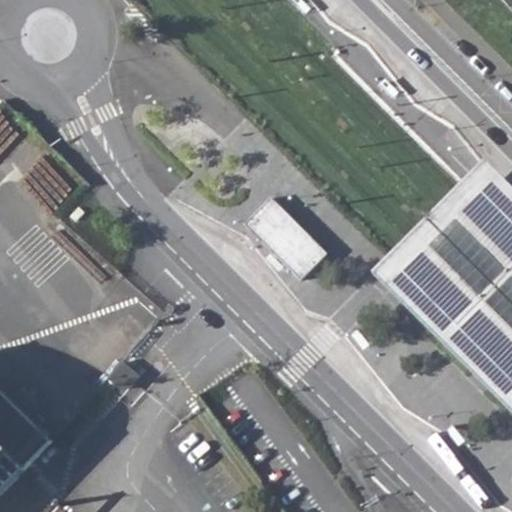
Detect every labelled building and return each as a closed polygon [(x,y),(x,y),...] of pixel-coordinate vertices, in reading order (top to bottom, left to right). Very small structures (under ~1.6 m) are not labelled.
[(511,185),(493,166),(466,192),(438,221),(419,240),(397,262),(382,278),(389,284),(511,407),(511,185)] [(301,281),(328,254),(272,198),(245,226),(301,281)] [(0,334),(24,358),(38,352),(33,348),(75,306),(80,310),(85,296),(0,213),(0,334)] [(285,266),(272,253),(267,258),(280,271),(285,266)] [(150,342),(155,346),(167,330),(163,326),(150,342)] [(361,329),(355,333),(367,349),(373,344),(361,329)] [(155,346),(164,353),(177,338),(167,330),(155,346)] [(164,353),(168,358),(181,342),(177,338),(164,353)] [(0,506),(54,452),(0,399),(0,506)] [(456,424),(450,429),(462,445),(468,440),(456,424)]
